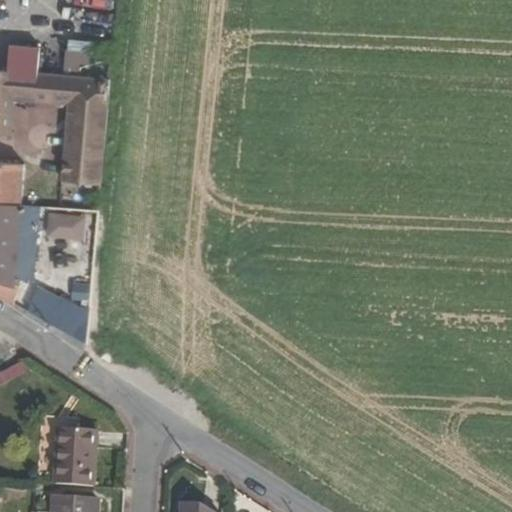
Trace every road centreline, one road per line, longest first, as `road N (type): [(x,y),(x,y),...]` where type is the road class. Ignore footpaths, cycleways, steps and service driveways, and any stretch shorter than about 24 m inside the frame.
road 1 (residential): [(303,511),(142,407)]
road 2 (residential): [(142,407),(0,326)]
